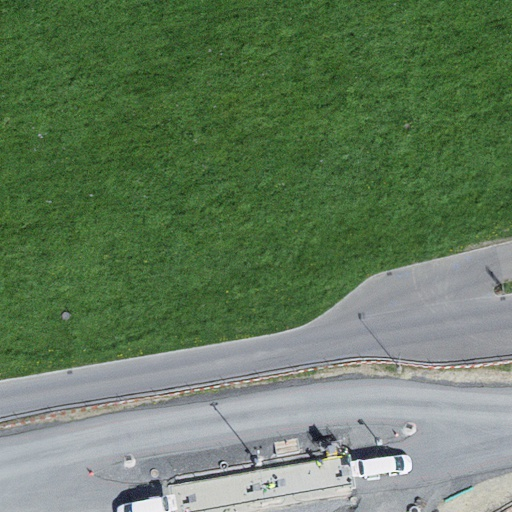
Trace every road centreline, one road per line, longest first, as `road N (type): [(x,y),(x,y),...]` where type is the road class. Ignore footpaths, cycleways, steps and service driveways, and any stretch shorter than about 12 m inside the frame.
road 1 (residential): [(0,403),(390,338)]
road 2 (residential): [(390,338),(425,299),(511,272)]
road 3 (residential): [(390,338),(511,319)]
